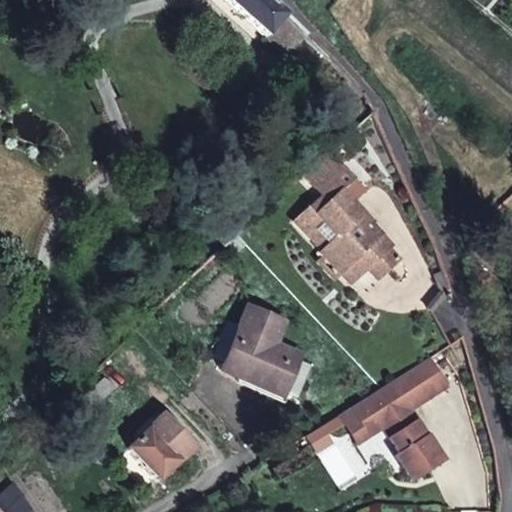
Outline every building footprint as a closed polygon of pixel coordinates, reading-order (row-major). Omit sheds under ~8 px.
[(285,15),(268,0),(225,0),(286,56),(305,34),(285,15)] [(492,125),(471,104),(457,118),(466,127),(478,139),(492,125)] [(373,227),(362,215),(363,214),(352,202),(365,191),(329,153),(303,176),(321,195),(293,221),(307,237),(313,232),(325,246),(320,251),(318,252),(323,257),(339,274),(348,266),(359,276),(366,269),(378,258),(389,249),(392,245),(374,226),(373,227)] [(325,246),(313,232),(307,237),(320,251),(325,246)] [(399,260),(389,249),(378,258),(366,269),(376,280),(399,260)] [(339,274),(323,257),(316,263),(332,280),(339,274)] [(359,276),(348,266),(339,274),(349,286),(359,276)] [(274,345),(284,322),(247,307),(239,325),(231,344),(223,361),(219,370),(256,385),(258,382),(282,393),(297,360),(299,355),(274,345)] [(231,344),(239,325),(227,320),(211,357),(223,361),(231,344)] [(118,355),(114,351),(105,360),(109,364),(118,355)] [(382,389),(350,408),(362,426),(375,418),(382,428),(398,454),(394,456),(410,482),(443,462),(427,436),(425,437),(416,422),(417,422),(410,410),(448,387),(430,358),(382,389)] [(295,398),(309,365),(297,360),(282,393),(295,398)] [(113,388),(103,378),(82,398),(93,408),(113,388)] [(194,446),(163,413),(148,427),(179,460),(194,446)] [(382,428),(375,418),(362,426),(368,436),(382,428)] [(179,460),(148,427),(126,448),(157,481),(179,460)] [(29,511),(12,484),(6,490),(13,511),(29,511)] [(13,511),(6,490),(0,495),(0,511),(13,511)]
